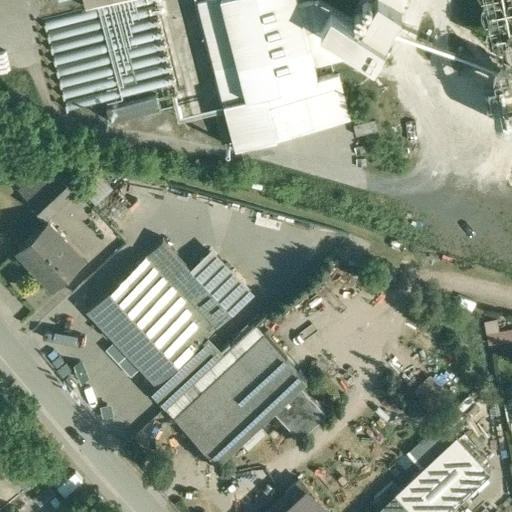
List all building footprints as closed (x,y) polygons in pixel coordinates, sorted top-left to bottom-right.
[(84,0),(86,8),(118,0),(84,0)] [(297,0),(198,0),(236,147),(350,118),(338,73),(317,79),(313,61),(362,49),(336,34),(347,15),(332,5),(323,0),(306,0),(298,2),(297,0)] [(374,0),(362,22),(347,14),(347,15),(336,34),(362,49),(374,55),(405,0),(374,0)] [(499,0),(482,0),(486,16),(502,13),(499,0)] [(366,9),(358,5),(354,13),(362,17),(366,9)] [(504,19),(487,23),(490,39),(507,36),(504,19)] [(511,82),(511,64),(503,59),(493,76),(510,86),(511,82)] [(511,97),(495,101),(500,122),(511,119),(511,97)] [(226,113),(215,116),(222,143),(233,140),(226,113)] [(376,119),(353,125),(356,136),(379,130),(376,119)] [(498,156),(484,148),(475,162),(490,171),(498,156)] [(511,183),(511,163),(506,160),(497,175),(511,184),(511,183)] [(49,180),(41,171),(21,189),(47,216),(76,188),(59,171),(49,180)] [(104,201),(121,185),(108,171),(91,187),(104,201)] [(48,219),(18,247),(36,265),(38,263),(55,282),(83,256),(48,219)] [(191,266),(163,236),(87,307),(157,381),(233,311),(191,266)] [(251,293),(209,249),(191,266),(233,311),(251,293)] [(264,331),(175,414),(217,459),(273,407),(300,382),(306,376),(264,331)] [(300,382),(273,407),(300,435),(326,410),(300,382)] [(427,408),(419,400),(410,409),(418,417),(427,408)] [(456,435),(395,492),(413,511),(446,511),(490,471),(456,435)] [(31,451),(8,465),(24,490),(47,476),(31,451)] [(301,478),(264,511),(324,511),(328,509),(301,478)] [(413,511),(395,492),(373,511),(413,511)]
